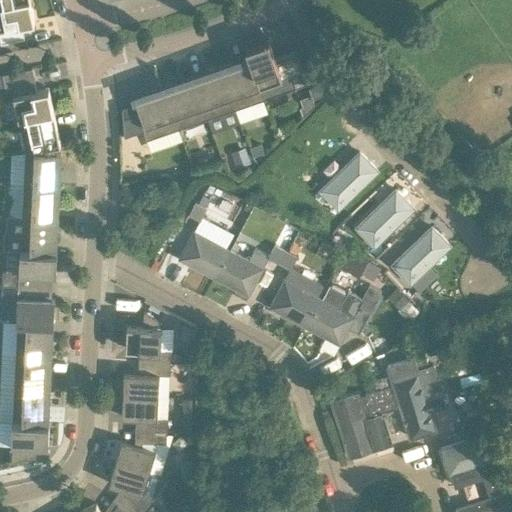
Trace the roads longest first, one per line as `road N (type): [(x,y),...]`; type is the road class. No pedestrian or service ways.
road 1 (residential): [(343,511),(292,366),(276,348),(97,254)]
road 2 (residential): [(0,496),(65,477),(79,457),(97,254)]
road 3 (residential): [(97,254),(91,60)]
road 4 (residential): [(91,60),(193,33),(271,0)]
